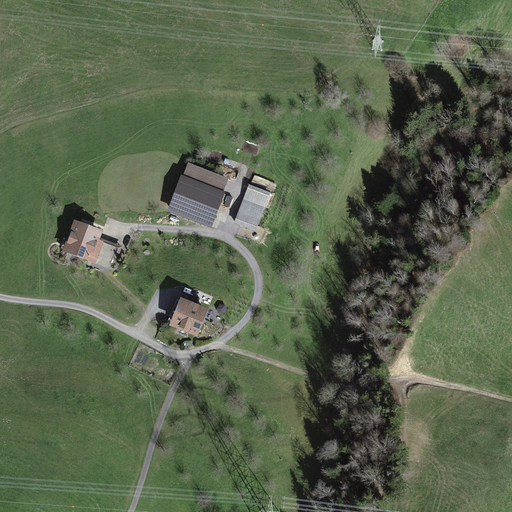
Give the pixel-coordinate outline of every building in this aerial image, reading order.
[(244,189),(191,168),(177,201),(231,222),(244,189)] [(236,223),(259,230),(270,189),(247,182),(236,223)] [(101,229),(74,221),(66,247),(94,255),(101,229)] [(154,243),(163,244),(164,236),(155,235),(154,243)] [(209,314),(178,301),(168,323),(172,324),(170,329),(198,341),(209,314)]
